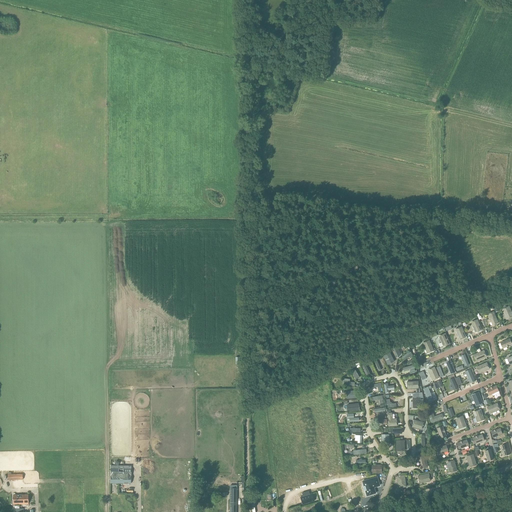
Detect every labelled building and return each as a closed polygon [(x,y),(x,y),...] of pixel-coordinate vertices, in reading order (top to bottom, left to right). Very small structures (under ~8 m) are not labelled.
[(511,311),(509,305),(502,308),(507,319),(511,316),(511,311)] [(494,310),(487,313),(492,325),(499,322),(494,310)] [(477,319),(470,322),(475,332),(482,330),(477,319)] [(462,326),(455,329),(459,339),(466,336),(462,326)] [(445,333),(438,335),(443,346),(450,343),(445,333)] [(429,339),(422,342),(427,353),(434,350),(429,339)] [(511,343),(510,339),(500,343),(503,349),(511,345),(511,343)] [(473,354),(476,361),(487,357),(484,350),(473,354)] [(409,351),(401,357),(404,360),(412,354),(409,351)] [(389,352),(382,355),(387,365),(394,362),(389,352)] [(465,354),(461,355),(465,366),(469,365),(465,354)] [(375,358),(371,359),(377,373),(381,371),(375,358)] [(450,360),(446,362),(451,374),(455,372),(450,360)] [(476,366),(479,373),(489,369),(486,362),(476,366)] [(365,363),(361,365),(366,376),(370,375),(365,363)] [(434,367),(427,369),(432,380),(439,377),(434,367)] [(354,368),(350,370),(355,380),(359,378),(354,368)] [(470,369),(465,371),(470,383),(475,381),(470,369)] [(453,378),(449,379),(453,390),(457,389),(453,378)] [(418,381),(406,382),(407,389),(418,389),(418,381)] [(380,383),(369,385),(370,389),(377,387),(378,392),(382,391),(380,383)] [(388,383),(383,384),(385,394),(389,393),(389,391),(394,390),(394,385),(388,386),(388,383)] [(497,385),(487,389),(489,395),(499,391),(497,385)] [(428,387),(423,388),(428,402),(433,400),(428,387)] [(355,391),(346,392),(346,399),(356,398),(355,391)] [(471,395),(476,405),(483,403),(479,392),(471,395)] [(422,393),(412,393),(412,408),(420,408),(420,398),(422,398),(422,393)] [(382,395),(371,398),(372,401),(379,400),(380,404),(384,403),(382,395)] [(390,399),(385,399),(386,408),(396,407),(396,403),(390,404),(390,399)] [(358,403),(346,405),(347,412),(359,411),(358,403)] [(497,403),(487,406),(490,414),(500,410),(497,403)] [(473,412),(476,422),(484,419),(481,409),(473,412)] [(432,411),(428,412),(431,422),(443,418),(442,413),(434,416),(432,411)] [(392,413),(387,413),(388,427),(397,426),(396,419),(392,419),(392,413)] [(353,414),(346,414),(346,419),(347,419),(347,423),(349,423),(349,422),(359,422),(359,418),(353,418),(353,414)] [(455,418),(459,428),(466,426),(463,416),(455,418)] [(423,423),(414,420),(411,428),(421,431),(423,423)] [(442,426),(436,428),(440,439),(446,436),(442,426)] [(501,428),(490,432),(493,438),(503,434),(501,428)] [(482,434),(472,438),(474,444),(484,441),(482,434)] [(389,435),(381,435),(381,445),(389,445),(389,435)] [(466,440),(456,443),(459,450),(469,446),(466,440)] [(405,441),(396,441),(396,452),(405,451),(405,441)] [(507,444),(501,446),(504,456),(510,454),(507,444)] [(446,445),(436,449),(438,455),(448,451),(446,445)] [(491,449),(484,451),(487,461),(494,459),(491,449)] [(424,455),(420,456),(423,469),(428,467),(424,455)] [(467,458),(469,468),(475,466),(472,457),(467,458)] [(454,460),(446,462),(449,473),(457,471),(454,460)] [(381,465),(371,465),(371,474),(381,474),(381,465)] [(111,483),(131,483),(131,466),(111,466),(111,483)] [(428,474),(417,476),(418,484),(430,481),(428,474)] [(396,476),(398,489),(405,488),(404,475),(396,476)] [(367,496),(375,493),(374,487),(379,486),(377,477),(362,481),(367,496)] [(355,483),(358,492),(364,490),(362,481),(355,483)] [(302,504),(314,501),(312,494),(300,498),(302,504)] [(13,503),(28,503),(28,495),(13,495),(13,503)]
